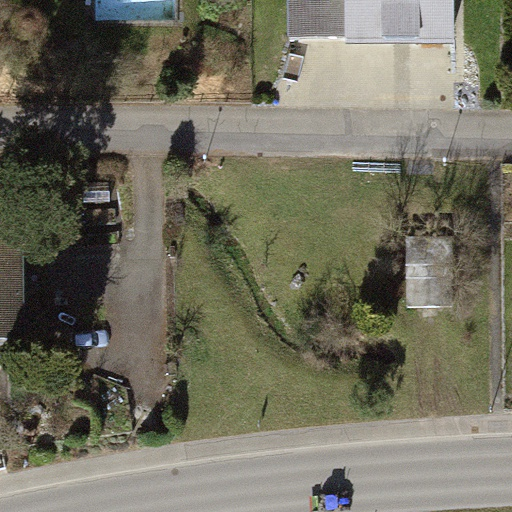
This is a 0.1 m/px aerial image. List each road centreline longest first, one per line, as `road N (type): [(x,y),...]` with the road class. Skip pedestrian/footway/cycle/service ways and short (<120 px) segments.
road 1 (residential): [(511,145),(0,132)]
road 2 (tertiary): [(111,511),(231,491),(511,470)]
